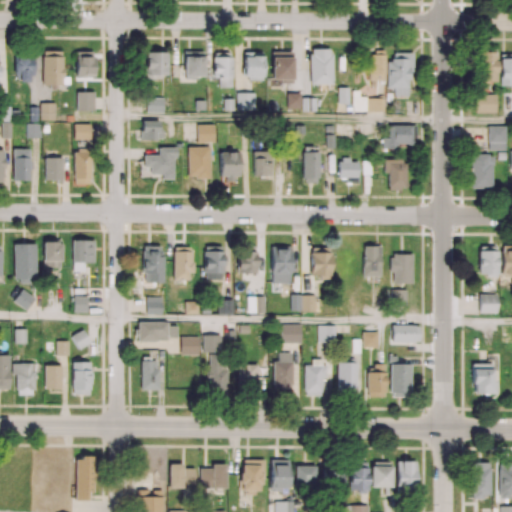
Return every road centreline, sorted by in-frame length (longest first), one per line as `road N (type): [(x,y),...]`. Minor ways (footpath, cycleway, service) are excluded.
road 1 (residential): [(511,216),(0,212)]
road 2 (residential): [(511,22),(0,19)]
road 3 (tertiary): [(511,428),(0,425)]
road 4 (tertiary): [(444,511),(443,0)]
road 5 (residential): [(118,511),(118,0)]
